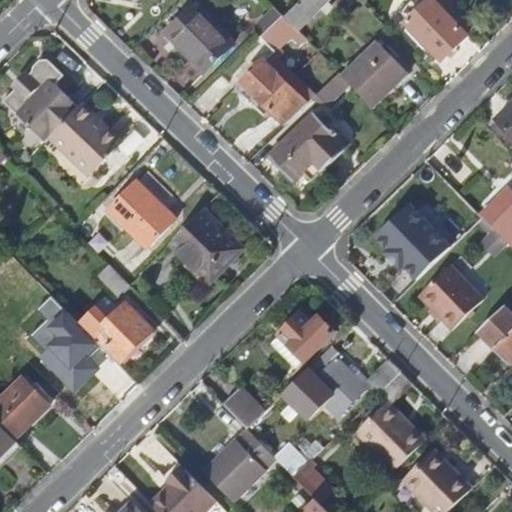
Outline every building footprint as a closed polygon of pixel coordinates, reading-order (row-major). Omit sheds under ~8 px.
[(302,0),(286,17),(299,30),(301,32),(333,0),(302,0)] [(468,37),(432,0),(428,0),(405,23),(442,62),(468,37)] [(198,6),(172,32),(185,45),(210,70),(236,44),(198,6)] [(261,35),(276,52),(281,48),(299,30),(286,17),(283,14),(261,35)] [(378,42),(343,76),(352,85),(374,108),(408,74),(378,42)] [(267,61),(239,87),(251,98),(256,103),(261,98),(288,126),(309,105),(317,98),(279,57),(285,52),(281,48),(276,52),(267,61)] [(19,89),(4,105),(47,144),(51,140),(79,110),(55,86),(66,76),(50,60),(41,60),(35,67),(35,72),(27,80),(31,85),(22,94),(19,89)] [(341,74),(318,96),(330,107),(352,85),(343,76),(341,74)] [(27,80),(19,89),(22,94),(31,85),(27,80)] [(511,105),(498,119),(511,133),(511,105)] [(79,110),(51,140),(77,165),(80,161),(94,175),(123,145),(82,107),(79,110)] [(315,115),(273,157),(297,182),(317,163),(326,172),(349,149),(315,115)] [(177,222),(137,183),(109,212),(148,251),(177,222)] [(511,186),(511,187),(483,214),(511,243),(511,186)] [(405,267),(419,281),(452,249),(410,206),(377,238),(390,251),(405,267)] [(204,211),(171,245),(186,261),(190,257),(214,281),(245,251),(204,211)] [(405,267),(390,251),(387,254),(403,270),(405,267)] [(99,277),(121,300),(133,289),(131,286),(111,266),(99,277)] [(421,296),(454,331),(485,300),(453,266),(421,296)] [(0,332),(1,334),(0,335),(8,342),(30,320),(33,323),(38,324),(42,320),(40,315),(54,302),(39,287),(25,300),(15,289),(0,303),(0,332)] [(481,332),(510,362),(511,359),(511,308),(508,305),(481,332)] [(81,326),(94,340),(98,337),(122,362),(153,333),(127,307),(110,324),(97,311),(81,326)] [(307,363),(337,334),(321,318),(313,326),(302,315),(281,336),(307,363)] [(81,352),(106,378),(119,365),(94,340),(81,352)] [(342,356),(334,347),(286,395),(312,421),(327,406),(339,418),(371,386),(380,395),(402,372),(391,361),(369,382),(359,373),(356,377),(339,359),(342,356)] [(23,380),(0,401),(0,425),(14,440),(49,407),(23,380)] [(226,406),(250,430),(265,415),(242,390),(226,406)] [(360,430),(400,470),(428,442),(407,420),(410,416),(392,398),(360,430)] [(0,470),(22,448),(14,440),(0,425),(0,470)] [(249,431),(206,474),(235,504),(279,461),(250,430),(249,431)] [(401,484),(427,511),(450,511),(452,511),(468,495),(447,474),(450,470),(432,453),(401,484)] [(165,493),(152,506),(158,511),(209,511),(218,503),(182,467),(167,482),(174,489),(167,496),(165,493)] [(297,479),(318,501),(322,505),(334,493),(308,467),(297,479)] [(309,511),(329,511),(322,505),(318,501),(308,511),(309,511)]
